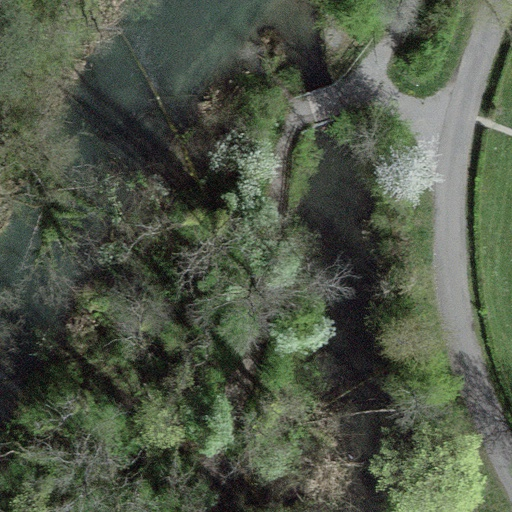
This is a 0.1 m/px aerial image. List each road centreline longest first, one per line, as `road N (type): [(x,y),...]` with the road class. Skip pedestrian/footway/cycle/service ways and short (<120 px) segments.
road 1 (unclassified): [(506,0),(455,118),(448,256),(476,370),(511,439)]
road 2 (track): [(280,115),(260,303),(194,511)]
